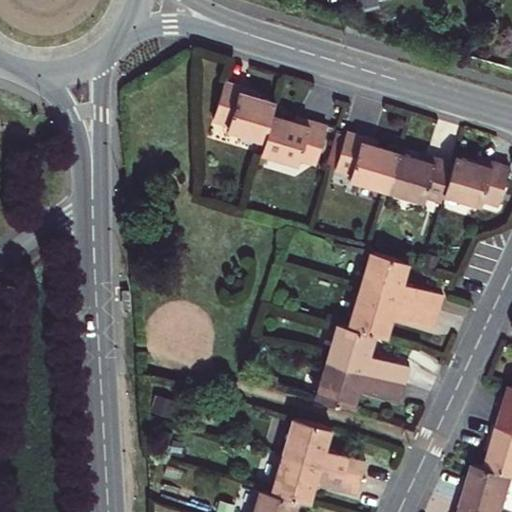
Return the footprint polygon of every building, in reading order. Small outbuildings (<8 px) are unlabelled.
[(380,11),(378,3),(390,0),(355,0),(360,16),(380,11)] [(272,113),(275,101),(239,91),(240,85),(232,83),(224,80),(213,117),(229,122),(228,127),(265,138),(267,131),(272,113)] [(265,138),(261,151),(298,162),(300,156),(316,160),(326,124),(318,121),(309,119),(308,123),(272,113),(267,131),(265,138)] [(349,177),(386,188),(398,149),(362,139),(363,134),(355,131),(347,129),(335,167),(351,172),(349,177)] [(426,194),(442,198),(444,191),(453,160),(444,158),(436,155),(434,160),(398,149),(386,188),(425,199),(426,194)] [(455,154),(453,160),(444,191),(481,202),(483,197),(499,201),(510,164),(502,161),(493,159),(492,165),(455,154)] [(371,249),(360,287),(436,310),(439,301),(442,291),(402,280),(408,260),(371,249)] [(436,310),(360,287),(348,325),(375,333),(385,335),(391,315),(431,326),(434,318),(436,310)] [(131,288),(123,288),(123,309),(132,309),(131,288)] [(375,333),(348,325),(337,321),(326,358),(404,380),(406,372),(409,364),(369,352),(375,333)] [(404,380),(326,358),(315,396),(353,407),(359,386),(399,398),(401,389),(404,380)] [(500,412),(496,423),(511,427),(511,388),(508,402),(503,401),(500,412)] [(323,446),(330,426),(293,415),(282,453),(359,476),(362,467),(365,458),(323,446)] [(495,444),(489,465),(511,471),(511,427),(496,423),(493,433),(490,443),(495,444)] [(307,501),(313,480),(354,492),(357,484),(359,476),(282,453),(272,490),(296,498),(307,501)] [(462,490),(459,500),(498,511),(501,511),(511,478),(511,471),(489,465),(476,461),(470,481),(465,480),(462,490)] [(291,511),(296,498),(272,490),(260,487),(253,511),(291,511)] [(498,511),(459,500),(456,511),(455,511),(498,511)]
